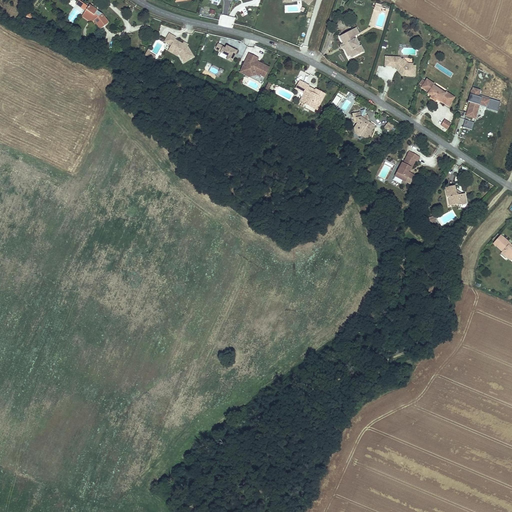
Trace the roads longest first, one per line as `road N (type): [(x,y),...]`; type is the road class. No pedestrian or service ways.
road 1 (track): [(190,511),(205,471),(249,430),(300,395),(397,357),(438,330),(462,240),(511,172)]
road 2 (tertiary): [(511,187),(313,62),(136,0)]
